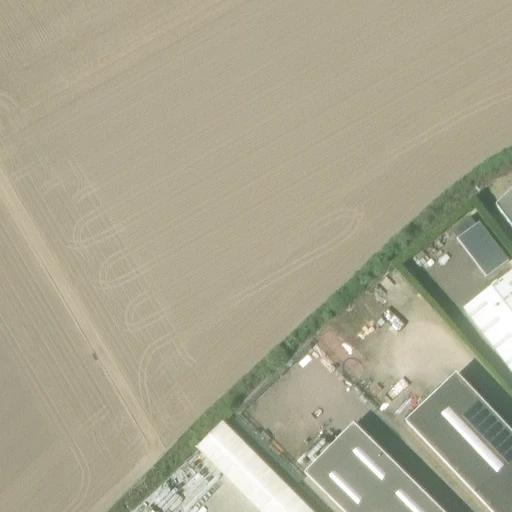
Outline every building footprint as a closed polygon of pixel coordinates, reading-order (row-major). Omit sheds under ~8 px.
[(511,192),(496,208),(511,228),(511,192)] [(475,217),(456,230),(462,238),(481,225),(475,217)] [(510,262),(501,250),(479,266),(488,278),(510,262)] [(511,275),(465,311),(511,372),(511,275)] [(511,511),(511,432),(457,376),(408,423),(491,511),(511,511)] [(441,511),(354,425),(305,474),(343,511),(441,511)] [(260,511),(311,511),(226,427),(201,453),(260,511)]
